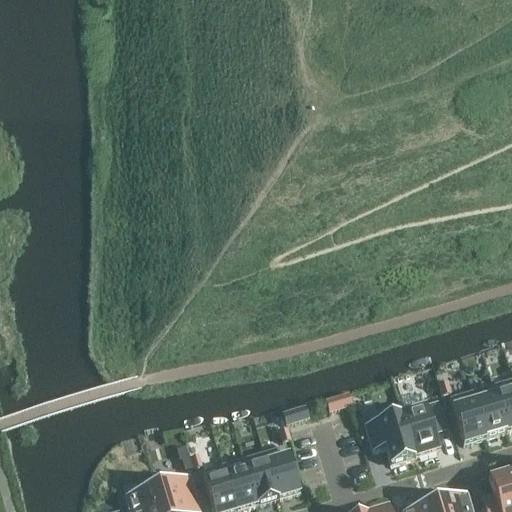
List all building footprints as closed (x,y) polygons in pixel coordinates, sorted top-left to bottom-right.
[(511,383),(492,389),(506,436),(506,437),(511,434),(511,383)] [(446,385),(439,388),(442,399),(450,397),(446,385)] [(492,389),(471,396),(485,443),(506,436),(492,389)] [(471,395),(449,402),(463,449),(485,443),(471,396),(471,395)] [(348,398),(340,400),(344,412),(350,410),(352,409),(348,398)] [(340,400),(333,403),(336,414),(344,412),(340,400)] [(333,403),(325,405),(328,416),(329,416),(336,414),(333,403)] [(425,411),(401,418),(414,463),(438,456),(433,437),(446,434),(438,407),(425,411)] [(305,411),(297,413),(301,425),(308,422),(305,411)] [(297,413),(290,416),(293,427),(301,425),(297,413)] [(290,416),(282,418),(285,429),(288,429),(293,427),(290,416)] [(377,425),(364,429),(372,455),(385,452),(390,470),(414,463),(401,418),(377,425)] [(286,432),(279,435),(282,446),(290,444),(286,432)] [(265,456),(264,456),(278,504),(279,503),(279,504),(299,497),(300,497),(288,459),(285,450),(265,456)] [(264,456),(243,462),(257,510),(278,504),(264,456)] [(198,459),(190,461),(193,473),(201,470),(198,459)] [(243,462),(222,469),(235,511),(250,511),(256,510),(257,510),(243,462)] [(235,511),(222,469),(200,475),(211,511),(235,511)] [(494,500),(482,504),(484,511),(511,511),(511,474),(489,482),(494,500)] [(174,475),(154,481),(163,511),(198,511),(189,480),(176,484),(174,475)] [(137,496),(125,500),(128,511),(163,511),(154,481),(135,487),(137,496)] [(470,511),(466,497),(434,507),(435,511),(470,511)] [(108,511),(124,511),(124,501),(107,502),(108,511)]
